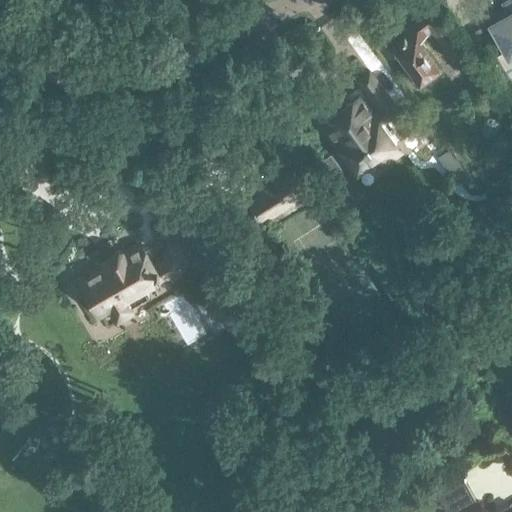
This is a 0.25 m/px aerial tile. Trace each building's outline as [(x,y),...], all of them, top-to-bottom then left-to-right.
[(421,83),(442,67),(421,40),(433,31),(447,49),(450,47),(457,57),(465,52),(433,9),(400,33),(404,38),(393,45),(421,83)] [(511,13),(492,25),(509,56),(511,53),(511,13)] [(341,147),(358,171),(397,142),(383,122),(400,110),(371,70),(359,78),(374,98),(385,90),(391,99),(374,112),(361,95),(348,104),(345,100),(334,108),(337,112),(324,122),(342,146),(341,147)] [(469,175),(449,147),(437,156),(457,184),(469,175)] [(288,206),(290,209),(315,192),(298,164),(262,187),(264,190),(247,202),(261,223),(288,206)] [(81,278),(98,308),(127,292),(134,303),(150,294),(146,287),(181,268),(191,230),(174,225),(164,258),(155,264),(141,240),(124,250),(122,246),(100,258),(104,265),(81,278)] [(208,288),(225,316),(245,304),(228,275),(208,288)] [(368,370),(373,374),(380,373),(383,369),(382,362),(378,358),(372,359),(368,364),(368,370)] [(38,454),(24,444),(13,459),(30,472),(41,456),(38,454)] [(496,511),(499,510),(493,491),(455,502),(457,511),(496,511)]
